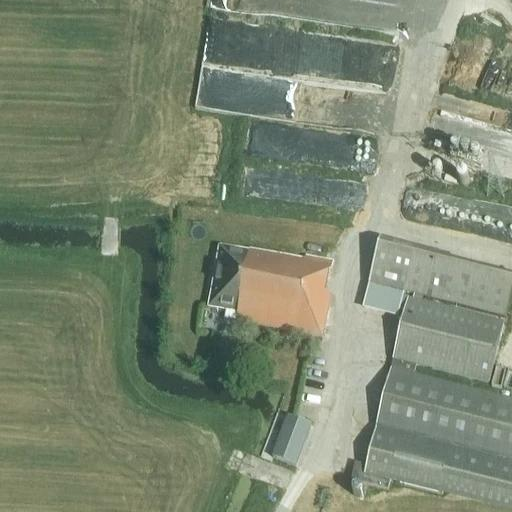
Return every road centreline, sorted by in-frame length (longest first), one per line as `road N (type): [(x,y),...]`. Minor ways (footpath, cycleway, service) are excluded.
road 1 (track): [(458,0),(366,222)]
road 2 (track): [(511,254),(366,222)]
